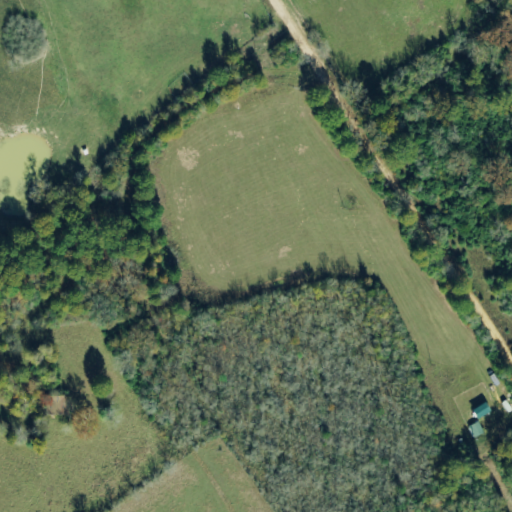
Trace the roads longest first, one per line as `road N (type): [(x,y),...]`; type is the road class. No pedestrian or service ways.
road 1 (residential): [(511,410),(296,76),(260,0)]
road 2 (residential): [(284,43),(134,127),(124,147),(115,237),(92,265),(40,291),(22,346)]
